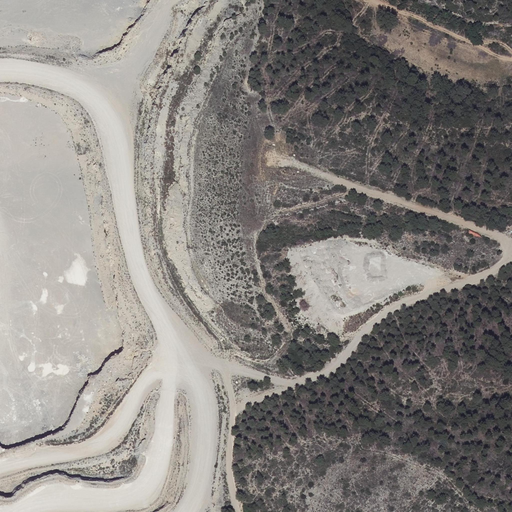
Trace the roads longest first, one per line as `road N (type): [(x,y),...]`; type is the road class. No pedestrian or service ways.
road 1 (track): [(511,259),(371,322),(313,379),(271,380),(185,357)]
road 2 (track): [(511,241),(282,158)]
road 3 (track): [(376,0),(511,57)]
